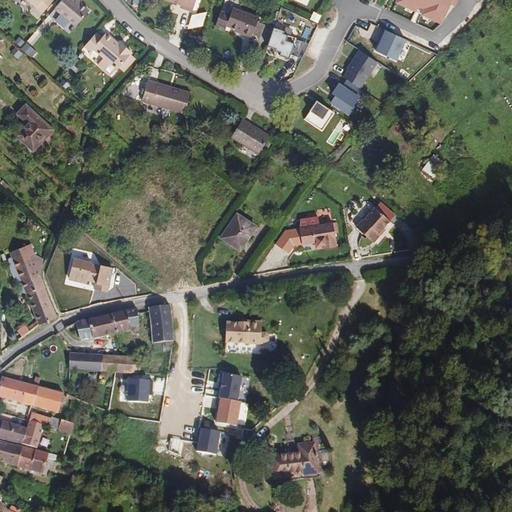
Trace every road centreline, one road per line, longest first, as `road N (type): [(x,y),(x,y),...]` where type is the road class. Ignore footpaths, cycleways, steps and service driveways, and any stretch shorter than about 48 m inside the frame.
road 1 (residential): [(425,256),(64,320),(0,364)]
road 2 (residential): [(439,50),(352,2),(316,78),(256,102),(112,0)]
